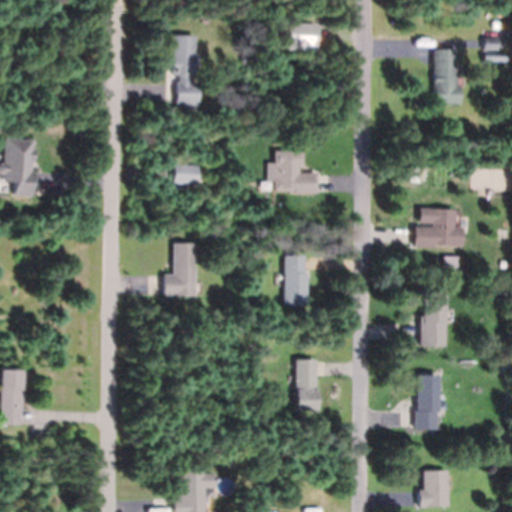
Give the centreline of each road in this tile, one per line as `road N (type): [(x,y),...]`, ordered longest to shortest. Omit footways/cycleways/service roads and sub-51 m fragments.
road 1 (residential): [(113,511),(121,0)]
road 2 (residential): [(363,511),(368,0)]
